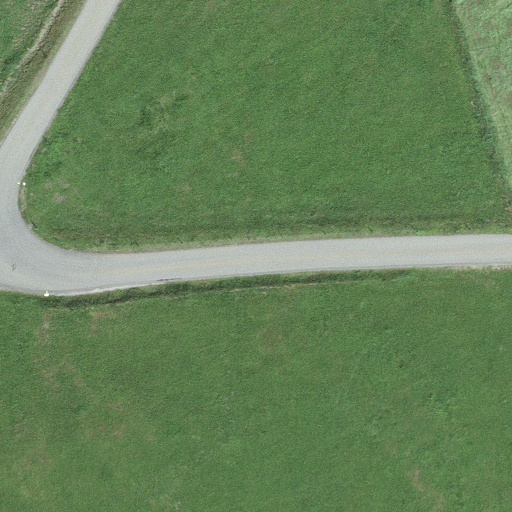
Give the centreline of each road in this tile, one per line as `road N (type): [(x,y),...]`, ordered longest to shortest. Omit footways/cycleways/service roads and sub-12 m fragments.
road 1 (unclassified): [(511,254),(107,276),(30,268),(0,243)]
road 2 (unclassified): [(0,172),(101,0)]
